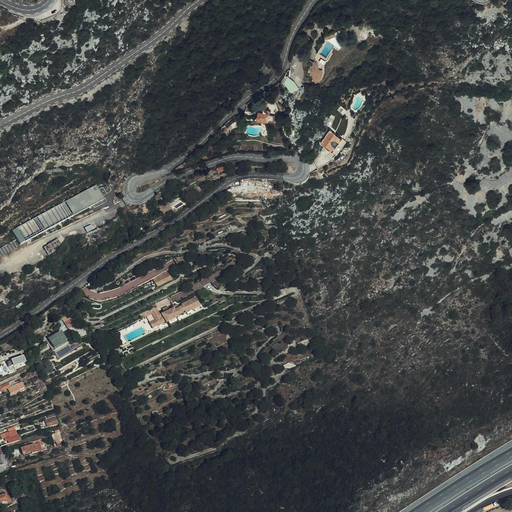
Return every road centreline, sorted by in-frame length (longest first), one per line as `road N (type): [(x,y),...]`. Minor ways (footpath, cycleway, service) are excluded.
road 1 (tertiary): [(0,336),(227,181),(303,174),(299,160),(235,156),(137,198),(128,190),(134,179),(197,146),(276,76),(313,0)]
road 2 (track): [(294,290),(218,292),(258,260),(217,245),(155,254),(87,292)]
road 3 (tertiary): [(200,0),(82,88),(0,125)]
